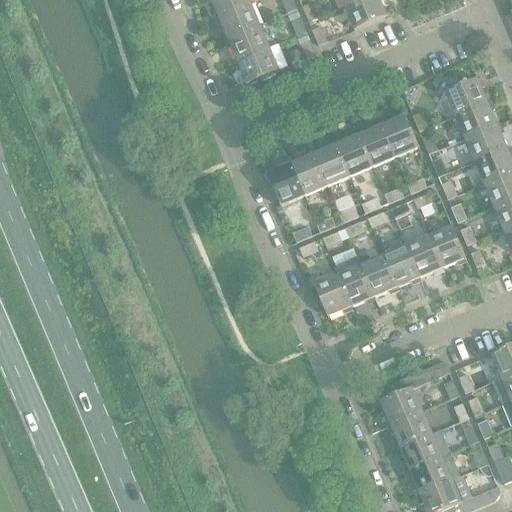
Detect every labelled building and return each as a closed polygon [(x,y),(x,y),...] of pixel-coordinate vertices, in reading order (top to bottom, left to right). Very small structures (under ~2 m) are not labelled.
[(209,0),(217,19),(252,5),(249,0),(209,0)] [(287,17),(297,13),(291,0),(282,0),(280,1),(287,17)] [(340,0),(345,10),(369,0),(340,0)] [(388,20),(379,0),(369,0),(345,10),(355,34),(388,20)] [(252,5),(217,19),(227,42),(261,28),(252,5)] [(303,10),(309,26),(318,22),(311,6),(303,10)] [(296,40),(306,36),(300,20),(290,24),(296,40)] [(261,28),(227,42),(237,65),(271,51),(261,28)] [(319,49),(329,45),(322,29),(313,33),(319,49)] [(307,63),(316,59),(310,44),(301,48),(307,63)] [(271,51),(237,65),(247,88),(260,83),(265,94),(290,84),(285,72),(281,74),(271,51)] [(446,96),(456,120),(489,106),(480,82),(446,96)] [(456,120),(465,143),(499,129),(489,106),(456,120)] [(421,135),(430,131),(423,116),(414,119),(421,135)] [(407,118),(383,128),(397,162),(421,152),(407,118)] [(383,128),(360,138),(374,171),(397,162),(383,128)] [(465,143),(475,166),(509,152),(499,129),(465,143)] [(423,141),(430,158),(438,154),(431,137),(423,141)] [(360,138),(337,147),(351,181),(374,171),(360,138)] [(337,147),(315,157),(329,190),(351,181),(337,147)] [(475,166),(484,189),(511,177),(511,159),(509,152),(475,166)] [(315,157),(292,166),(306,200),(329,190),(315,157)] [(433,164),(440,181),(448,177),(442,160),(433,164)] [(282,210),(306,200),(292,166),(268,176),(282,210)] [(511,177),(484,189),(494,212),(511,204),(511,177)] [(408,189),(412,197),(427,191),(424,182),(408,189)] [(442,187),(449,204),(458,200),(451,183),(442,187)] [(385,198),(389,207),(405,200),(401,191),(385,198)] [(430,197),(415,203),(418,211),(433,205),(430,197)] [(363,208),(366,216),(382,210),(378,201),(363,208)] [(511,204),(494,212),(504,235),(511,231),(511,204)] [(452,210),(459,227),(468,223),(461,206),(452,210)] [(407,207),(392,213),(395,221),(411,215),(407,207)] [(339,216),(344,226),(359,220),(354,210),(339,216)] [(384,216),(369,223),(372,231),(388,224),(384,216)] [(317,226),(321,236),(336,229),(332,219),(317,226)] [(365,235),(361,226),(346,232),(350,241),(365,235)] [(453,229),(430,239),(444,272),(467,263),(453,229)] [(461,232),(468,250),(478,246),(470,229),(461,232)] [(298,246),(313,239),(309,230),(294,236),(298,246)] [(342,244),(338,235),(323,242),(327,250),(342,244)] [(430,239),(407,249),(421,282),(444,272),(430,239)] [(304,260),(319,254),(315,245),(300,251),(304,260)] [(407,249),(384,258),(398,292),(421,282),(407,249)] [(478,272),(487,269),(481,254),(471,258),(478,272)] [(384,258),(361,268),(375,301),(398,292),(384,258)] [(334,268),(338,277),(352,311),(375,301),(361,268),(357,259),(334,268)] [(328,321),(352,311),(338,277),(314,287),(328,321)] [(511,349),(491,359),(501,383),(511,377),(511,349)] [(381,405),(391,428),(424,414),(415,392),(450,376),(446,365),(389,389),(394,399),(381,405)] [(466,397),(475,393),(468,377),(459,382),(466,397)] [(511,377),(501,383),(511,405),(511,404),(511,377)] [(444,387),(450,403),(460,399),(453,383),(444,387)] [(469,404),(476,421),(484,417),(477,400),(469,404)] [(511,404),(511,405),(503,409),(511,428),(511,404)] [(460,425),(469,422),(463,406),(454,410),(460,425)] [(391,428),(400,451),(434,437),(424,414),(391,428)] [(478,427),(485,443),(494,440),(487,424),(478,427)] [(470,449),(479,445),(472,429),(463,433),(470,449)] [(441,434),(434,437),(400,451),(410,474),(451,457),(441,434)] [(497,446),(488,450),(494,466),(504,462),(497,446)] [(479,472),(489,467),(482,452),(472,456),(479,472)] [(461,479),(451,457),(410,474),(420,497),(461,479)] [(504,462),(494,466),(504,488),(511,484),(511,465),(509,459),(504,462)] [(464,478),(461,479),(420,497),(426,511),(480,511),(496,506),(501,497),(498,490),(473,501),(464,478)]
